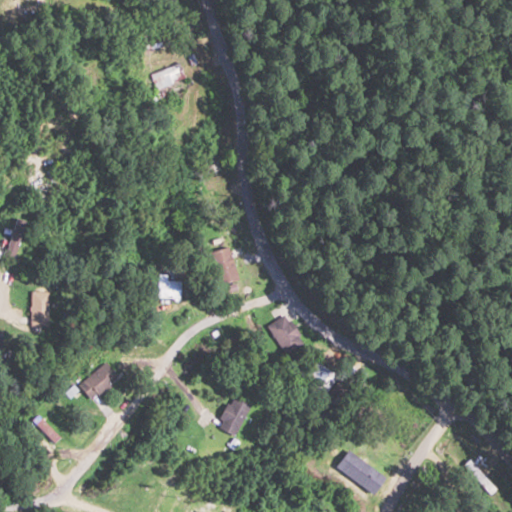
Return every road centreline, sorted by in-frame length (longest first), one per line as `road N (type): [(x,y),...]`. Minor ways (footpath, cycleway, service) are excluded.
road 1 (residential): [(213,0),(215,34),(236,90),(246,196),(282,283),(317,323),(511,429)]
road 2 (residential): [(455,397),(411,511)]
